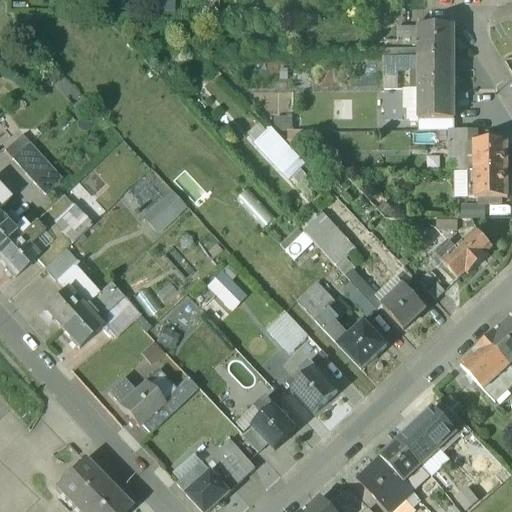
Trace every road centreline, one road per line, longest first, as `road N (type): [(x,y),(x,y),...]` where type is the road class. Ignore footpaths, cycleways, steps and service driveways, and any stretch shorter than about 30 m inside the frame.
road 1 (residential): [(511,286),(277,511)]
road 2 (residential): [(174,511),(0,323)]
